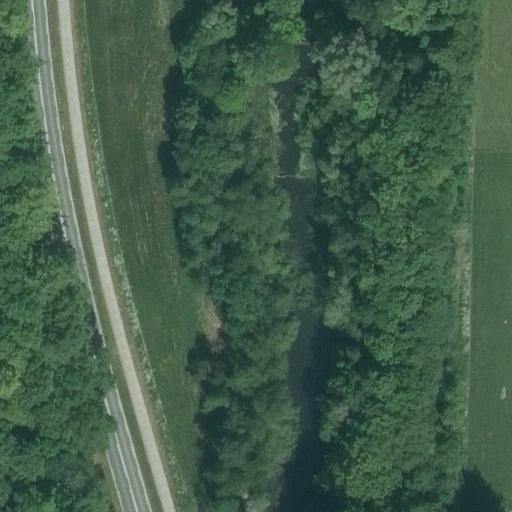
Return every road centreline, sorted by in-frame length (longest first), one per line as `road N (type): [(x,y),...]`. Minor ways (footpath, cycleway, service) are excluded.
road 1 (secondary): [(134,511),(70,267),(31,0)]
road 2 (track): [(423,511),(445,89)]
